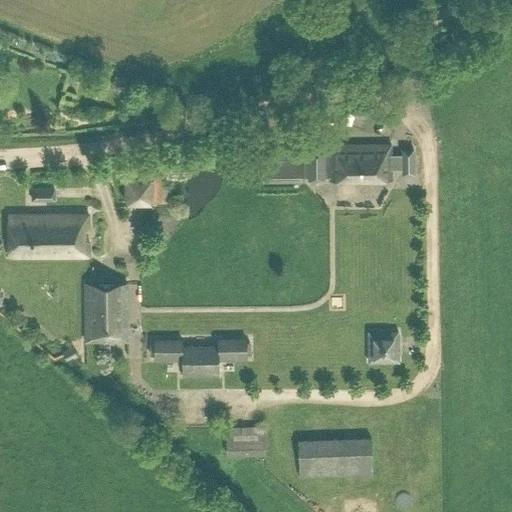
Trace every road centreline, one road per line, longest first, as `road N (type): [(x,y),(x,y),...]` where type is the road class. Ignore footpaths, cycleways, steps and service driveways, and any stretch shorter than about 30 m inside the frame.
road 1 (track): [(506,0),(407,52),(283,100),(147,136),(0,153)]
road 2 (unknown): [(260,397),(394,391),(424,372),(426,134),(406,112),(332,82)]
